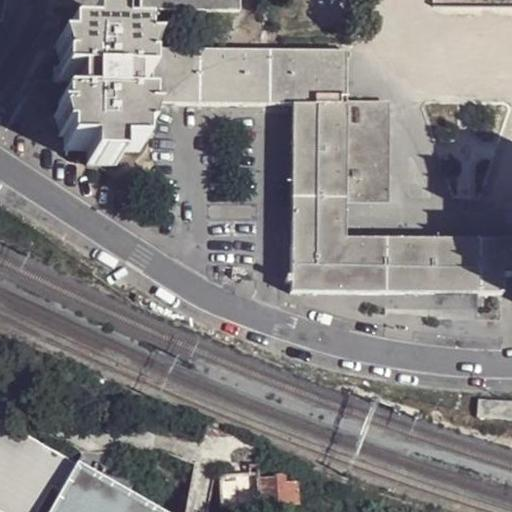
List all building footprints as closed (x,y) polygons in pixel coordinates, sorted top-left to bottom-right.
[(138,0),(139,12),(239,14),(239,0),(138,0)] [(59,82),(74,82),(73,103),(59,103),(58,118),(64,136),(63,151),(88,151),(88,166),(115,165),(116,151),(139,151),(139,137),(146,118),(145,104),(130,103),(130,81),(144,81),(150,58),(151,49),(141,49),(141,34),(117,35),(117,21),(88,21),(88,35),(65,35),(64,49),(55,48),(59,82)] [(144,81),(145,104),(292,103),(293,294),(504,294),(504,276),(511,276),(511,246),(342,246),(342,201),(389,201),(389,102),(342,102),(341,56),(150,58),(144,81)] [(58,118),(53,118),(59,136),(64,136),(58,118)] [(150,119),(146,118),(139,137),(143,137),(150,119)] [(0,511),(38,511),(53,487),(59,491),(76,461),(0,417),(0,511)] [(136,480),(85,450),(49,511),(164,511),(130,492),(136,480)] [(220,507),(259,505),(257,476),(258,463),(248,464),(249,472),(219,474),(220,507)] [(295,481),(283,481),(282,477),(278,474),(273,474),(273,475),(257,476),(259,505),(296,502),(296,501),(295,481)]
